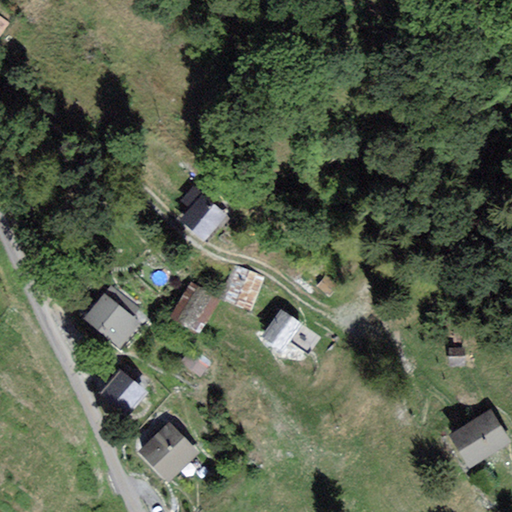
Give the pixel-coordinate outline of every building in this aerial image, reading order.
[(174,224),(197,244),(220,218),(197,197),(174,224)] [(249,311),(261,277),(231,267),(219,300),(249,311)] [(194,334),(216,301),(189,283),(167,317),(194,334)] [(101,295),(77,321),(113,353),(137,326),(101,295)] [(319,339),(277,309),(256,338),(297,368),(319,339)] [(448,350),(448,368),(465,368),(465,350),(448,350)] [(93,397),(120,421),(143,395),(116,372),(93,397)] [(443,438),(462,472),(509,446),(490,412),(443,438)] [(136,455),(165,484),(194,455),(166,426),(136,455)]
